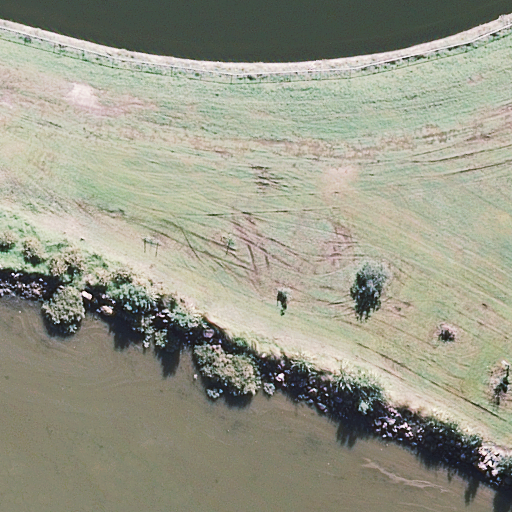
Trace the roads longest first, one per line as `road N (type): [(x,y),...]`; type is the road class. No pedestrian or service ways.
road 1 (track): [(511,239),(355,127),(212,117),(0,78)]
road 2 (track): [(511,78),(355,127)]
